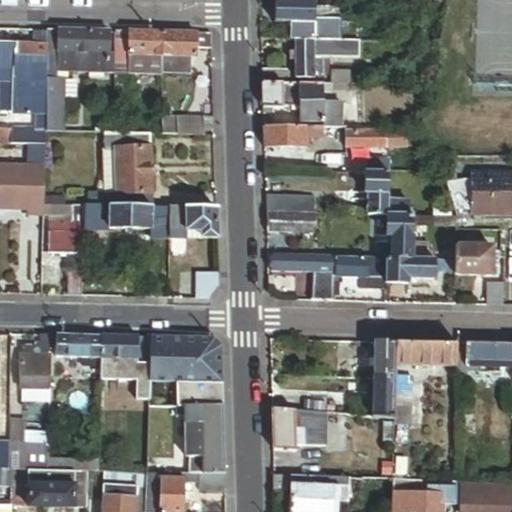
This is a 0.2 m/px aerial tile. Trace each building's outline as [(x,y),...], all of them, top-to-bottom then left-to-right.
[(291,42),(311,42),(312,22),(322,22),(323,6),(313,6),(313,4),(273,3),(272,25),(291,25),(291,42)] [(322,22),(312,22),(311,42),(335,43),(336,8),(323,6),(322,22)] [(47,32),(47,34),(46,48),(58,48),(58,33),(47,32)] [(110,34),(58,33),(58,48),(57,69),(57,73),(109,74),(109,56),(110,34)] [(46,48),(47,34),(34,34),(33,47),(46,48)] [(129,34),(114,34),(113,56),(113,75),(128,75),(128,58),(129,34)] [(162,35),(129,34),(128,58),(161,59),(162,35)] [(195,36),(162,35),(161,59),(190,60),(194,60),(195,52),(195,36)] [(205,37),(195,36),(195,52),(204,52),(205,37)] [(294,43),(294,54),(294,62),(293,80),(311,81),(311,79),(319,79),(320,60),(312,60),(312,57),(312,44),(294,43)] [(332,44),(312,44),(312,57),(332,57),(332,44)] [(344,44),(332,44),(332,57),(344,57),(344,44)] [(356,45),(344,44),(344,57),(355,57),(356,45)] [(46,68),(46,48),(33,47),(0,46),(0,82),(12,83),(11,115),(11,119),(45,120),(45,115),(45,100),(46,68)] [(58,48),(46,48),(46,68),(57,69),(58,48)] [(161,59),(128,58),(128,75),(161,76),(161,59)] [(190,77),(190,60),(161,59),(161,76),(190,77)] [(45,100),(57,101),(57,73),(57,69),(46,68),(45,100)] [(284,73),(260,72),(261,86),(281,86),(287,86),(287,75),(284,73)] [(332,88),(336,88),(350,88),(350,75),(333,75),(332,88)] [(12,83),(0,82),(0,114),(11,115),(12,83)] [(280,111),(280,108),(281,86),(261,86),(261,110),(263,110),(263,115),(271,115),(271,111),(280,111)] [(324,93),(324,87),(287,86),(281,86),(280,108),(299,109),(298,125),(339,126),(339,119),(334,119),(334,113),(323,113),(324,103),(324,93)] [(366,98),(367,89),(350,88),(336,88),(336,94),(336,97),(366,98)] [(45,100),(45,115),(56,116),(57,101),(45,100)] [(340,104),(324,103),(323,113),(334,113),(334,119),(339,119),(340,104)] [(177,119),(176,130),(176,137),(202,138),(203,120),(177,119)] [(15,130),(0,129),(0,145),(15,146),(15,132),(15,130)] [(305,150),(306,130),(262,130),(263,149),(305,150)] [(343,150),(343,135),(384,135),(384,150),(404,150),(404,130),(326,130),(326,149),(343,150)] [(419,152),(426,149),(415,130),(404,130),(416,150),(417,148),(419,152)] [(45,134),(45,133),(15,132),(15,146),(26,146),(44,146),(45,134)] [(115,151),(114,136),(104,135),(104,154),(102,154),(101,194),(88,194),(88,208),(108,209),(117,209),(116,198),(115,151)] [(384,135),(343,135),(343,150),(384,150),(384,135)] [(127,136),(114,136),(115,151),(127,151),(127,136)] [(150,150),(149,137),(127,136),(127,151),(150,150)] [(44,146),(26,146),(26,169),(44,170),(44,146)] [(127,151),(115,151),(116,198),(128,198),(151,197),(150,150),(127,151)] [(365,158),(365,174),(388,175),(387,159),(365,158)] [(456,174),(456,162),(435,161),(443,174),(456,174)] [(43,207),(44,170),(26,169),(0,168),(0,211),(25,213),(25,217),(42,218),(43,207)] [(388,200),(388,175),(365,174),(364,196),(366,196),(366,217),(387,218),(388,203),(388,200)] [(442,177),(446,190),(461,190),(461,186),(469,186),(468,180),(456,182),(456,174),(443,174),(441,174),(442,177)] [(398,175),(388,175),(388,200),(397,200),(398,175)] [(468,217),(511,218),(511,181),(468,180),(469,186),(461,186),(461,190),(446,190),(452,210),(453,213),(468,213),(468,217)] [(151,210),(151,197),(128,198),(129,210),(151,210)] [(116,198),(117,209),(129,210),(128,198),(116,198)] [(312,199),(264,198),(265,215),(312,216),(312,199)] [(408,203),(388,203),(387,218),(413,218),(413,210),(407,210),(408,203)] [(82,208),(43,207),(42,218),(48,218),(48,225),(82,226),(82,208)] [(108,209),(88,208),(87,231),(108,231),(108,209)] [(150,232),(151,210),(129,210),(117,209),(108,209),(108,231),(150,232)] [(452,210),(432,209),(432,219),(442,219),(455,219),(453,213),(452,210)] [(168,238),(168,210),(151,210),(150,232),(150,238),(168,238)] [(179,211),(170,211),(170,233),(185,234),(184,218),(179,218),(179,211)] [(217,241),(216,211),(184,211),(184,218),(185,234),(201,235),(201,241),(217,241)] [(311,236),(312,216),(265,215),(266,235),(311,236)] [(441,230),(442,219),(432,219),(413,218),(387,218),(386,239),(391,239),(390,262),(433,263),(434,258),(427,257),(427,248),(411,247),(411,229),(441,230)] [(442,219),(441,230),(455,231),(455,220),(455,219),(442,219)] [(82,236),(82,226),(48,225),(48,235),(82,236)] [(83,236),(82,236),(48,235),(47,256),(82,256),(83,236)] [(443,235),(442,263),(455,263),(455,248),(455,235),(443,235)] [(496,249),(455,248),(455,263),(455,274),(455,278),(495,278),(496,249)] [(334,272),(335,260),(271,258),(271,273),(311,274),(311,271),(334,272)] [(385,282),(386,262),(335,260),(334,272),(334,280),(357,281),(385,282)] [(442,263),(433,263),(390,262),(386,262),(385,282),(385,286),(407,287),(408,282),(433,282),(433,274),(455,274),(455,263),(442,263)] [(69,269),(69,298),(81,298),(82,269),(69,269)] [(311,271),(311,274),(310,303),(317,303),(317,292),(333,293),(334,284),(334,280),(334,272),(311,271)] [(218,275),(195,275),(194,301),(206,301),(218,292),(218,275)] [(385,282),(357,281),(357,291),(385,291),(385,286),(385,282)] [(488,308),(503,308),(503,286),(487,286),(488,308)] [(317,292),(317,303),(333,304),(333,297),(333,293),(317,292)] [(50,337),(39,337),(39,348),(21,347),(20,391),(49,391),(50,337)] [(100,339),(56,337),(55,360),(80,360),(95,361),(99,361),(100,339)] [(150,340),(100,339),(99,361),(99,383),(136,384),(135,404),(148,405),(149,385),(150,340)] [(212,341),(150,340),(149,385),(177,385),(221,385),(220,349),(212,341)] [(373,368),(373,379),(394,379),(394,377),(394,367),(395,345),(373,344),(373,361),(373,368)] [(456,346),(395,345),(394,367),(456,369),(456,346)] [(466,347),(456,346),(456,369),(456,378),(465,379),(466,369),(466,347)] [(511,347),(466,347),(466,369),(511,370),(511,347)] [(410,377),(394,377),(394,379),(395,393),(410,394),(410,377)] [(394,379),(373,379),(373,393),(373,400),(373,411),(394,411),(394,410),(395,393),(394,379)] [(221,385),(177,385),(177,408),(204,407),(203,391),(221,390),(221,385)] [(203,391),(204,407),(204,409),(222,408),(221,390),(203,391)] [(452,400),(441,400),(440,425),(451,425),(452,400)] [(204,409),(174,409),(174,418),(178,418),(179,460),(185,460),(185,476),(224,477),(223,453),(222,408),(204,409)] [(294,410),(272,410),(273,451),(295,451),(295,445),(302,445),(302,428),(294,428),(294,410)] [(327,410),(294,410),(294,428),(302,428),(302,445),(326,445),(327,410)] [(392,422),(383,422),(382,443),(391,444),(392,422)] [(26,423),(8,423),(8,445),(48,446),(48,435),(25,435),(26,423)] [(48,446),(8,445),(7,469),(47,470),(47,460),(48,446)] [(47,460),(47,470),(66,471),(66,461),(47,460)] [(66,461),(66,471),(86,471),(87,461),(66,461)] [(97,473),(97,461),(87,461),(86,471),(88,471),(88,473),(97,473)] [(0,511),(7,511),(9,472),(0,472),(0,511)] [(86,474),(10,472),(9,507),(86,509),(86,474)] [(147,475),(104,474),(103,488),(136,490),(136,500),(135,506),(143,506),(145,506),(147,475)] [(161,475),(147,475),(145,506),(144,511),(159,511),(161,480),(162,480),(161,475)] [(225,492),(224,478),(200,477),(199,491),(225,492)] [(285,495),(286,478),(274,477),(274,495),(285,495)] [(333,511),(334,479),(290,478),(288,511),(333,511)] [(350,480),(334,479),(333,511),(340,511),(340,504),(350,504),(350,480)] [(161,480),(159,511),(182,511),(183,499),(183,493),(183,481),(162,480),(161,480)] [(375,491),(375,481),(363,480),(362,491),(375,491)] [(408,496),(444,497),(444,488),(429,488),(429,482),(395,481),(394,501),(408,502),(408,496)] [(511,511),(511,487),(464,486),(462,511),(511,511)] [(136,490),(103,488),(103,499),(136,500),(136,490)] [(394,501),(393,511),(443,511),(444,497),(408,496),(408,502),(394,501)] [(134,511),(135,506),(136,500),(103,499),(102,511),(134,511)]
